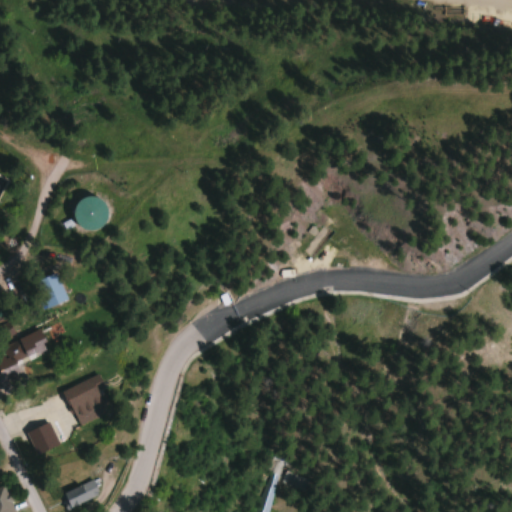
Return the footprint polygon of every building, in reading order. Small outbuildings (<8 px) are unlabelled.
[(80,229),(101,221),(91,193),(70,200),(80,229)] [(37,353),(27,333),(0,345),(0,356),(5,368),(37,353)] [(100,388),(95,374),(59,388),(74,424),(106,411),(97,389),(100,388)] [(23,431),(33,454),(56,444),(46,421),(23,431)] [(306,480),(285,470),(279,483),(300,492),(306,480)] [(64,510),(96,496),(89,480),(57,494),(64,510)] [(0,511),(12,511),(0,485),(0,511)]
